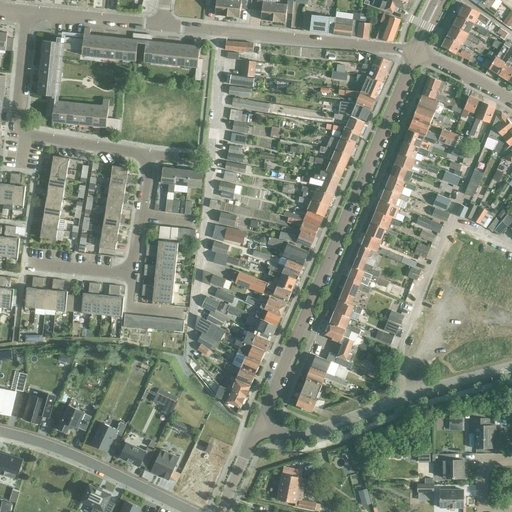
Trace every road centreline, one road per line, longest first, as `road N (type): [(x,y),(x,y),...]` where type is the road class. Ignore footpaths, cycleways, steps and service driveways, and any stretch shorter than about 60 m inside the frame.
road 1 (residential): [(257,430),(415,53)]
road 2 (residential): [(257,430),(304,433),(511,367)]
road 3 (residential): [(415,53),(161,23)]
road 4 (residential): [(150,154),(25,135),(18,99),(27,11)]
road 5 (residential): [(22,263),(133,275),(150,154)]
road 6 (residential): [(193,511),(76,455),(0,431)]
road 7 (residential): [(161,23),(27,11)]
